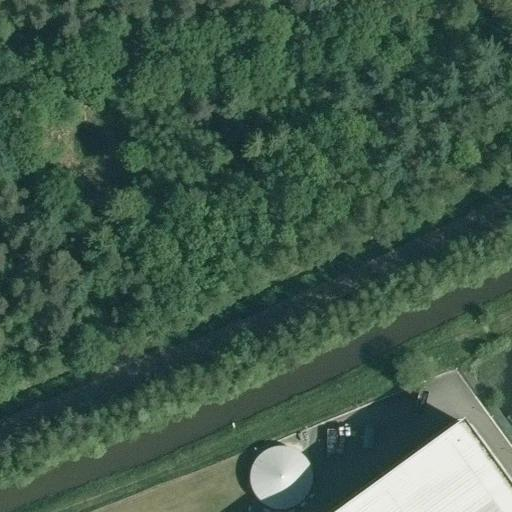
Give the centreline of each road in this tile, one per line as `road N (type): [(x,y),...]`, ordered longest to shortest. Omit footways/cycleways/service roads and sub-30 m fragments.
road 1 (unclassified): [(0,429),(511,198)]
road 2 (track): [(0,77),(403,0)]
